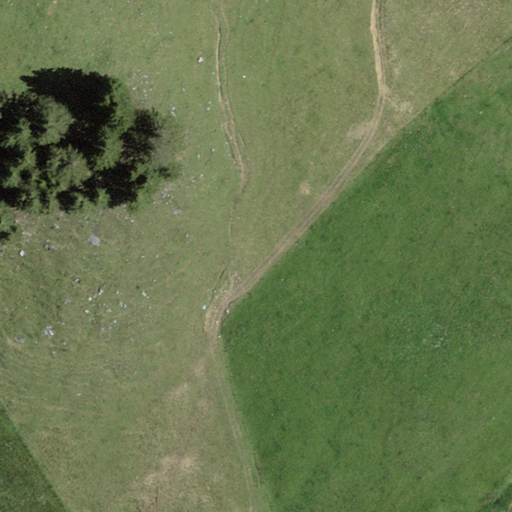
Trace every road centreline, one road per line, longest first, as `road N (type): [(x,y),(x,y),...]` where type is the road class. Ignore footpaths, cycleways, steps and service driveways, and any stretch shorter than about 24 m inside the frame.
road 1 (track): [(269,511),(211,315),(242,177),(221,121),(205,0)]
road 2 (track): [(378,0),(381,57),(442,111),(511,97)]
